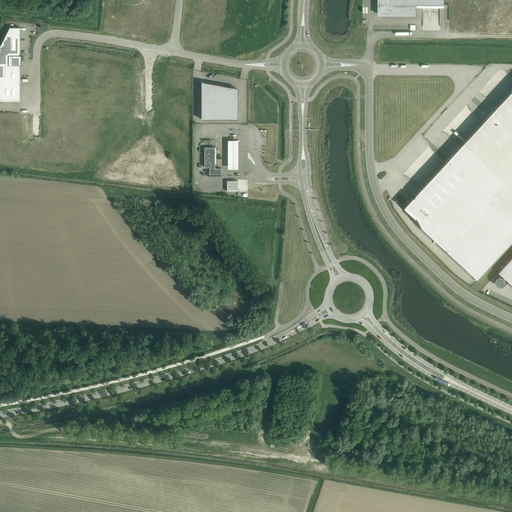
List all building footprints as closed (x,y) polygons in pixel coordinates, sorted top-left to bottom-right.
[(416,14),(416,13),(416,4),(444,4),(444,0),(378,0),(378,13),(382,13),(382,14),(413,14),(416,14)] [(20,27),(9,27),(0,45),(0,100),(20,100),(20,65),(21,65),(21,64),(20,64),(20,55),(21,55),(20,55),(20,27)] [(233,87),(201,81),(201,119),(237,119),(237,93),(237,88),(233,87)] [(415,196),(405,206),(417,217),(418,217),(423,226),(479,278),(511,241),(511,90),(417,193),(415,196)] [(237,140),(227,140),(226,168),(236,168),(237,140)] [(215,148),(215,147),(204,147),(204,167),(209,167),(209,174),(221,174),(221,168),(220,168),(214,168),(214,148),(215,148)] [(237,181),(227,181),(227,191),(237,191),(237,181)] [(496,279),(496,281),(496,283),(498,285),(499,286),(501,286),(504,286),(505,284),(510,280),(511,281),(511,256),(508,261),(499,270),(502,273),(498,277),(496,279)]
